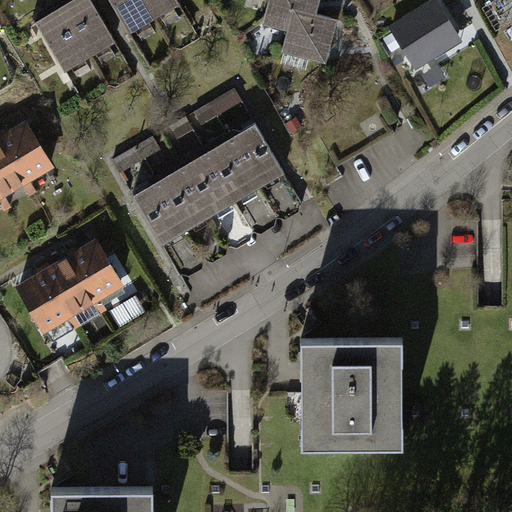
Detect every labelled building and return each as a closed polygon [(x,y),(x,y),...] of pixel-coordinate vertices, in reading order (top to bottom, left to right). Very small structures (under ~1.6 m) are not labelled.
[(93,0),(68,0),(35,18),(62,66),(114,38),(93,0)] [(113,0),(131,30),(183,0),(113,0)] [(255,0),(259,1),(253,26),(276,31),(271,55),(319,64),(329,16),(307,11),(308,0),(255,0)] [(441,0),(425,0),(388,23),(414,65),(463,34),(441,0)] [(204,124),(248,105),(242,91),(198,110),(204,124)] [(30,119),(0,134),(0,197),(56,168),(30,119)] [(258,123),(135,191),(163,241),(286,173),(258,123)] [(99,233),(19,279),(50,332),(130,285),(99,233)] [(403,334),(303,335),(304,439),(403,438),(403,334)] [(152,511),(152,481),(54,480),(54,511),(152,511)]
